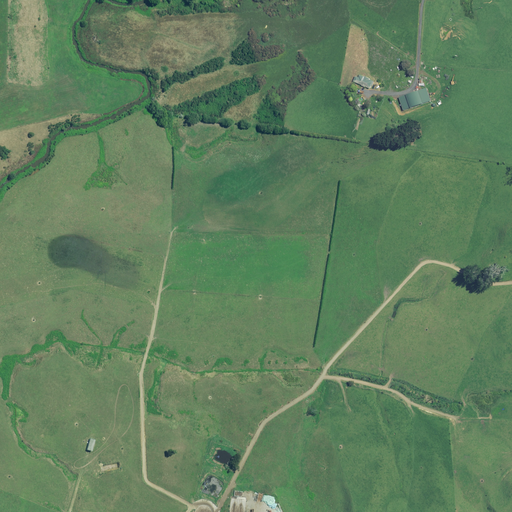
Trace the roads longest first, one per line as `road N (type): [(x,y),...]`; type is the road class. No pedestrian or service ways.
road 1 (track): [(465,262),(422,251),(389,280),(305,377),(255,417),(219,511)]
road 2 (track): [(424,0),(417,76),(403,93),(370,93)]
